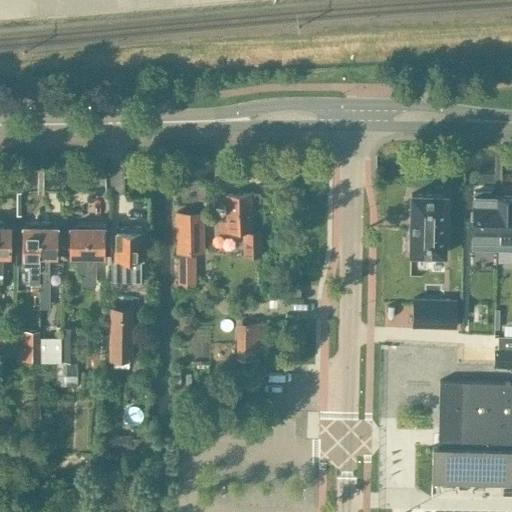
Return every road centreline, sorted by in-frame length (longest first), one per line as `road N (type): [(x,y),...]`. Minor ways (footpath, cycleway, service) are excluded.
road 1 (unclassified): [(344,511),(354,118)]
road 2 (tertiary): [(0,130),(354,118)]
road 3 (tertiary): [(354,118),(511,122)]
